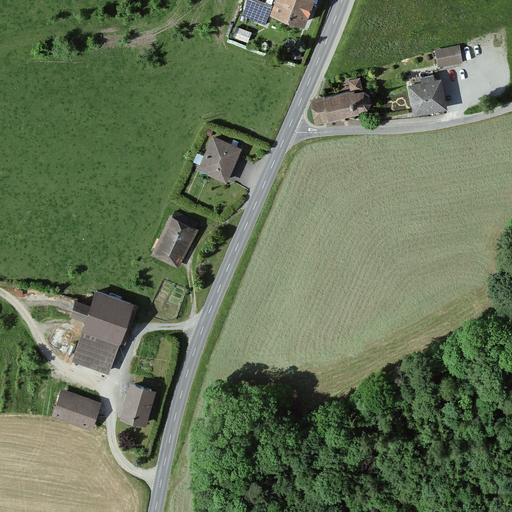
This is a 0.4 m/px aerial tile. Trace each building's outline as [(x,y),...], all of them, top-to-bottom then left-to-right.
[(271,13),(305,25),(314,0),(274,0),(273,4),(261,0),(248,0),(243,15),(267,24),(271,13)] [(248,38),(252,27),(236,22),(232,33),(248,38)] [(458,46),(437,49),(439,64),(460,61),(458,46)] [(442,70),(409,75),(415,111),(446,107),(442,70)] [(372,83),(313,95),(319,122),(378,109),(372,83)] [(211,135),(201,165),(230,175),(240,145),(211,135)] [(166,215),(152,252),(183,264),(198,227),(166,215)] [(85,317),(71,358),(110,372),(136,299),(97,285),(91,301),(76,296),(70,312),(85,317)] [(17,306),(0,306),(0,323),(17,323),(17,306)] [(129,377),(116,416),(148,426),(161,387),(129,377)] [(102,397),(62,384),(53,411),(94,424),(102,397)]
